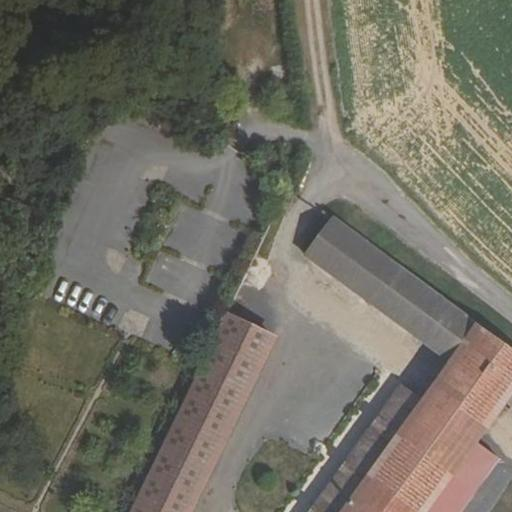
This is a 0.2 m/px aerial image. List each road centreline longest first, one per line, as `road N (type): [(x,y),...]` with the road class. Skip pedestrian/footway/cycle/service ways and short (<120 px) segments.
road 1 (unknown): [(229,158),(194,156),(118,197),(106,255),(116,277),(134,289),(176,301),(194,294),(236,203),(236,180)]
road 2 (unknown): [(329,142),(311,174),(294,240),(296,336),(224,499)]
road 3 (unclassified): [(511,297),(333,169)]
road 4 (track): [(333,169),(312,0)]
